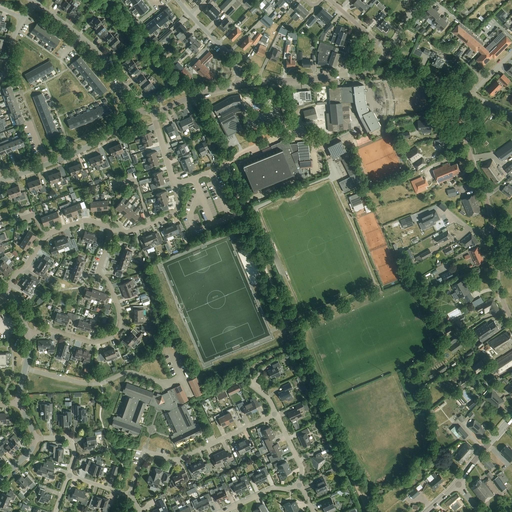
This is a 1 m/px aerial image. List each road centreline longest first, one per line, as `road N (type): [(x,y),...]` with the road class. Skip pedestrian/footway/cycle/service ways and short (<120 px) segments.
road 1 (residential): [(26,334),(52,330),(94,343),(114,333),(118,309),(98,270),(111,229)]
road 2 (residential): [(129,495),(143,452),(177,459),(275,413)]
road 3 (residential): [(496,264),(463,132),(469,94)]
road 4 (residential): [(181,377),(164,384),(125,372),(87,384),(24,369)]
road 5 (residential): [(120,231),(178,205),(154,112)]
road 6 (unclassified): [(123,107),(110,67),(34,3)]
road 7 (residential): [(5,293),(46,235),(86,220),(99,224)]
